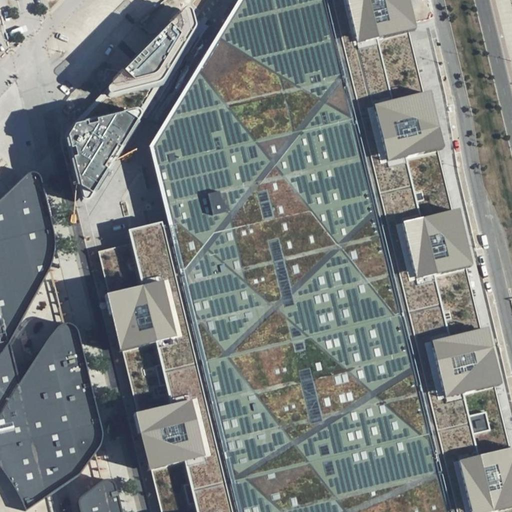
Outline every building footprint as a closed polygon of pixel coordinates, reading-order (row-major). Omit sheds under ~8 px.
[(238,0),(145,153),(231,511),(439,511),(316,0),(238,0)] [(511,511),(511,452),(402,0),(332,0),(456,511),(511,511)] [(190,11),(187,12),(109,90),(109,94),(110,97),(115,97),(163,85),(197,30),(193,13),(190,11)] [(74,126),(67,138),(81,200),(84,202),(87,201),(141,117),(140,113),(137,110),(132,111),(74,126)] [(34,178),(30,179),(0,208),(0,470),(8,479),(25,509),(26,511),(36,511),(49,503),(82,480),(103,451),(105,442),(101,422),(80,336),(73,329),(67,329),(60,333),(23,389),(12,348),(53,275),(57,256),(57,246),(54,232),(43,184),(41,180),(37,178),(34,178)] [(172,349),(156,280),(104,292),(120,361),(172,349)] [(202,472),(186,403),(134,415),(150,484),(202,472)] [(51,511),(49,503),(36,511),(26,511),(8,479),(0,471),(0,511),(51,511)] [(81,498),(79,503),(81,511),(123,511),(117,487),(112,481),(104,480),(81,498)]
